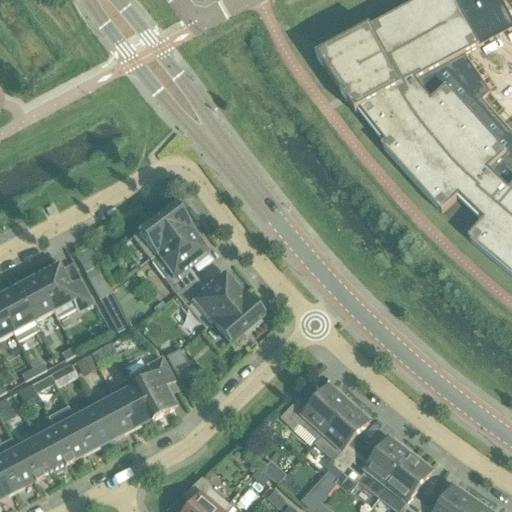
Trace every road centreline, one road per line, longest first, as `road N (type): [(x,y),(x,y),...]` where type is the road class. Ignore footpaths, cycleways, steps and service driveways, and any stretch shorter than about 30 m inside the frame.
road 1 (residential): [(313,327),(185,170),(173,167),(0,256)]
road 2 (residential): [(313,327),(188,452),(118,490)]
road 3 (residential): [(511,484),(313,327)]
road 4 (tertiary): [(342,297),(511,439)]
road 5 (tertiary): [(215,144),(342,297)]
road 6 (tertiary): [(87,0),(157,93),(215,144)]
road 7 (tertiary): [(215,144),(187,88),(114,0)]
